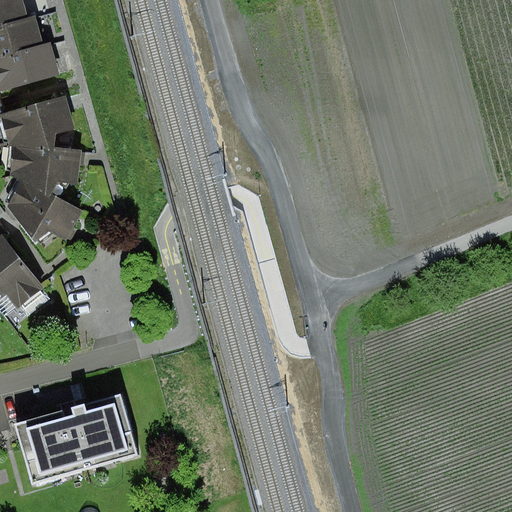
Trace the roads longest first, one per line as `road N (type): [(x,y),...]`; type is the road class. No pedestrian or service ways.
road 1 (track): [(215,0),(353,511)]
road 2 (track): [(511,224),(299,311)]
road 3 (residential): [(191,339),(0,385)]
